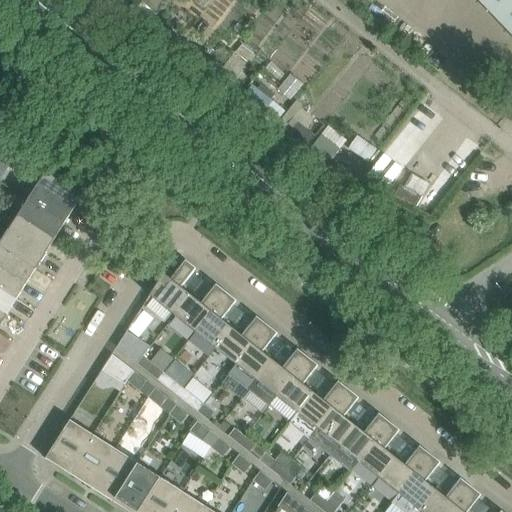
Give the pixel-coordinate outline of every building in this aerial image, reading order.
[(511,0),(478,0),(511,35),(511,0)] [(279,98),(298,102),(303,79),(284,75),(287,59),(265,54),(263,65),(274,67),(271,81),(282,83),(279,98)] [(253,85),(247,94),(278,117),(284,108),(253,85)] [(352,176),(370,155),(333,123),(315,143),(352,176)] [(0,161),(7,165),(17,150),(7,144),(0,155),(0,161)] [(38,185),(75,209),(85,193),(37,163),(27,178),(38,185)] [(28,200),(65,224),(75,209),(38,185),(28,200)] [(18,215),(56,239),(65,224),(28,200),(18,215)] [(9,230),(46,254),(56,239),(18,215),(9,230)] [(0,243),(0,246),(36,270),(46,254),(9,230),(0,243)] [(0,267),(26,285),(36,270),(0,246),(0,267)] [(181,288),(196,269),(185,261),(170,279),(164,274),(149,296),(175,316),(191,295),(181,288)] [(0,289),(17,300),(26,285),(0,267),(0,289)] [(175,316),(195,332),(226,293),(216,285),(201,303),(191,295),(175,316)] [(0,310),(7,315),(17,300),(0,289),(0,310)] [(236,301),(226,293),(195,332),(215,348),(232,328),(222,320),(236,301)] [(242,336),(232,328),(215,348),(235,364),(267,325),(256,317),(242,336)] [(277,334),(267,325),(235,364),(228,374),(249,390),(272,360),(262,352),(277,334)] [(149,349),(127,332),(116,348),(137,364),(149,349)] [(269,406),(276,397),(308,358),(297,349),(282,368),(272,360),(249,390),(269,406)] [(124,385),(127,382),(134,372),(112,355),(102,371),(124,385)] [(143,357),(137,364),(157,380),(163,373),(143,357)] [(318,366),(308,358),(276,397),(296,413),(313,392),(303,385),(318,366)] [(139,391),(146,382),(134,372),(127,382),(139,391)] [(163,373),(157,380),(177,396),(183,389),(163,373)] [(323,400),(313,392),(296,413),(289,422),(310,439),(348,390),(338,382),(323,400)] [(160,408),(167,398),(155,389),(148,398),(160,408)] [(183,389),(177,396),(198,412),(204,405),(183,389)] [(359,398),(348,390),(310,439),(330,455),(354,425),(344,417),(359,398)] [(181,424),(188,415),(176,405),(169,415),(181,424)] [(214,413),(204,405),(198,412),(208,421),(214,413)] [(364,433),(354,425),(330,455),(351,471),(358,462),(389,422),(379,414),(364,433)] [(92,435),(70,421),(45,459),(68,473),(92,435)] [(202,441),(209,431),(197,422),(190,431),(202,441)] [(399,431),(389,422),(358,462),(378,478),(395,457),(385,449),(399,431)] [(234,429),(228,436),(239,445),(245,437),(234,429)] [(92,435),(68,473),(90,488),(115,449),(92,435)] [(255,445),(245,437),(239,445),(249,453),(255,445)] [(223,457),(230,448),(218,438),(211,448),(223,457)] [(404,465),(395,457),(378,478),(399,494),(430,455),(419,446),(404,465)] [(115,449),(90,488),(113,502),(137,464),(115,449)] [(265,453),(259,461),(269,468),(279,477),(285,469),(275,461),(265,453)] [(244,474),(251,465),(239,455),(232,465),(244,474)] [(430,455),(399,494),(391,503),(402,511),(417,511),(435,489),(425,482),(440,463),(430,455)] [(137,464),(113,502),(128,511),(138,511),(160,478),(137,464)] [(296,477),(285,469),(279,477),(290,485),(296,477)] [(265,491),(272,481),(260,472),(253,481),(265,491)] [(160,478),(138,511),(169,511),(182,492),(160,478)] [(450,511),(470,487),(460,479),(445,497),(435,489),(417,511),(450,511)] [(467,511),(481,495),(470,487),(450,511),(467,511)] [(182,492),(169,511),(201,511),(205,507),(182,492)] [(287,493),(277,508),(284,511),(308,511),(309,511),(287,493)] [(316,493),(310,501),(320,509),(326,501),(316,493)] [(334,511),(337,510),(326,501),(320,509),(323,511),(334,511)]
